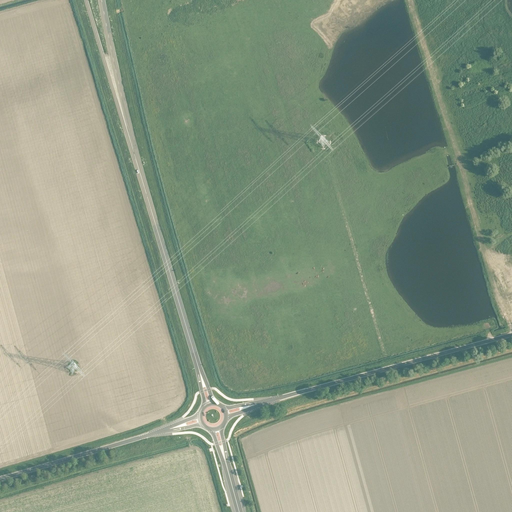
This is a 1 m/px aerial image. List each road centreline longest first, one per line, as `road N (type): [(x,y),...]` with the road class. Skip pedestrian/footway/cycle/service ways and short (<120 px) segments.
road 1 (motorway): [(194,355),(120,109)]
road 2 (tertiary): [(270,399),(511,333)]
road 3 (unclassified): [(156,431),(0,478)]
